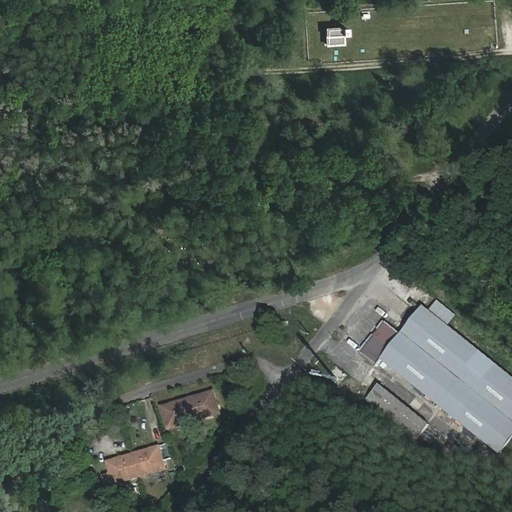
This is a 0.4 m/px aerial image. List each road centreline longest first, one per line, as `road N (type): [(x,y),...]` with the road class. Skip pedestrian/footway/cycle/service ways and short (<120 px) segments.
road 1 (track): [(0,109),(128,144),(175,143),(218,122),(240,94),(307,70),(511,52)]
road 2 (unclassified): [(368,271),(0,386)]
road 3 (unclassified): [(181,511),(368,271)]
road 4 (unclassified): [(511,101),(368,271)]
